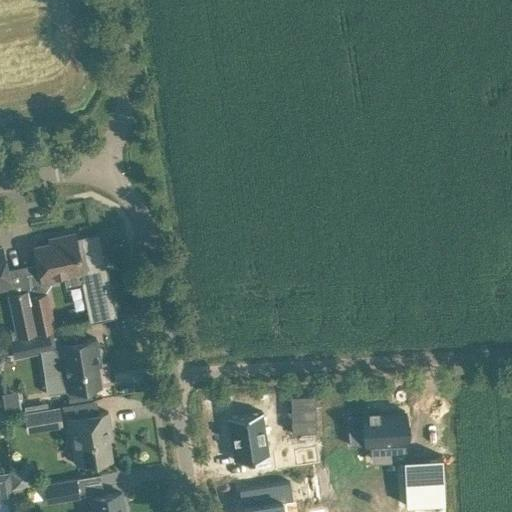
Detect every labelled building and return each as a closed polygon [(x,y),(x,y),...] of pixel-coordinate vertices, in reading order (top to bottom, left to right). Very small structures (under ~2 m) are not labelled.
[(78,247),(74,232),(48,237),(49,241),(34,245),(41,280),(58,276),(60,285),(78,281),(86,319),(114,313),(101,251),(90,253),(88,245),(78,247)] [(0,286),(10,284),(2,246),(0,246),(0,286)] [(37,332),(47,330),(54,328),(46,292),(30,296),(37,332)] [(14,356),(40,350),(51,348),(47,330),(37,332),(0,339),(0,354),(13,352),(14,356)] [(100,384),(97,364),(100,363),(96,337),(59,343),(60,346),(51,348),(40,350),(45,379),(65,376),(67,389),(90,386),(100,384)] [(90,386),(67,389),(69,402),(92,399),(90,386)] [(16,389),(1,391),(5,412),(20,409),(16,389)] [(383,389),(346,393),(348,414),(386,410),(383,389)] [(27,432),(62,426),(59,406),(24,412),(27,432)] [(260,408),(214,414),(219,449),(264,444),(260,408)] [(76,462),(91,460),(111,456),(106,427),(110,427),(108,410),(68,417),(76,462)] [(316,446),(293,448),(295,461),(317,459),(316,446)] [(442,453),(402,456),(405,503),(445,501),(442,453)] [(27,470),(10,472),(12,487),(29,484),(27,470)] [(14,498),(12,487),(10,472),(0,473),(0,496),(12,495),(12,498),(14,498)] [(29,484),(12,487),(14,498),(28,495),(29,500),(44,497),(45,501),(77,496),(74,477),(29,484)] [(292,482),(226,491),(227,496),(233,496),(235,511),(284,511),(282,496),(293,495),(292,482)] [(92,511),(124,511),(121,491),(90,496),(92,511)]
